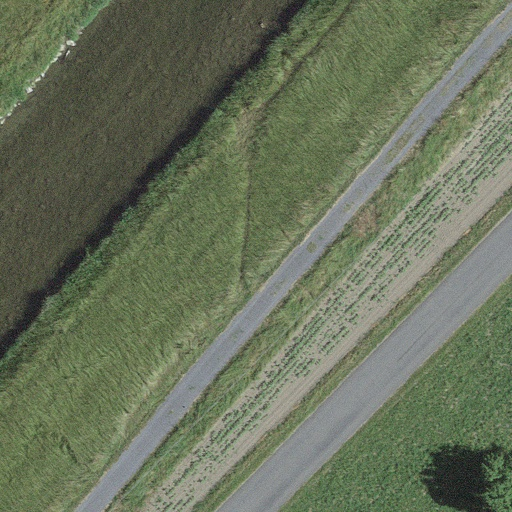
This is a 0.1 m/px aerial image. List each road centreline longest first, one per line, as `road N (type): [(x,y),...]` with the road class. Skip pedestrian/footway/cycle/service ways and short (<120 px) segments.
road 1 (track): [(511,43),(315,279),(99,511)]
road 2 (unclassified): [(257,511),(511,253)]
